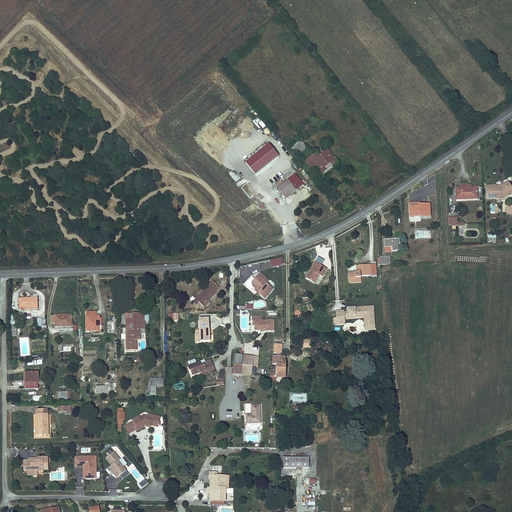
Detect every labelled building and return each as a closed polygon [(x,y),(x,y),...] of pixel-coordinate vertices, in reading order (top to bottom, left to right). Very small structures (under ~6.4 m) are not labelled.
[(262,121),(258,124),(263,129),(266,126),(262,121)] [(301,140),(291,148),(297,156),(308,147),(301,140)] [(255,175),(279,156),(269,143),(245,162),(255,175)] [(311,150),(300,159),(306,167),(311,163),(316,169),(330,158),(321,147),(314,153),(311,150)] [(282,175),(275,180),(283,189),(290,184),(282,175)] [(504,195),(509,195),(511,192),(511,179),(509,182),(505,182),(505,184),(503,184),(503,182),(493,183),(494,194),(504,194),(504,195)] [(283,189),(275,180),(272,183),(280,193),(283,189)] [(483,196),(482,184),(463,185),(463,197),(483,196)] [(426,214),(437,215),(436,201),(426,201),(426,203),(417,204),(417,214),(425,214),(426,214)] [(391,244),(399,244),(399,248),(407,247),(406,236),(391,236),(391,244)] [(271,267),(283,266),(282,258),(270,259),(271,267)] [(337,266),(326,258),(315,272),(321,278),(326,272),(330,275),(337,266)] [(361,268),(361,271),(355,271),(356,280),(367,279),(367,273),(377,273),(377,267),(376,261),(363,262),(363,268),(361,268)] [(263,266),(258,273),(260,275),(263,272),(269,278),(272,274),(263,266)] [(254,283),(256,281),(258,282),(263,286),(262,288),(267,293),(276,283),(269,278),(263,272),(260,275),(258,273),(255,271),(248,279),(254,283)] [(214,277),(196,296),(201,301),(204,304),(217,290),(216,289),(220,284),(214,277)] [(30,305),(42,304),(42,294),(23,294),(24,303),(25,304),(26,307),(29,307),(30,305)] [(355,306),(355,310),(356,313),(363,313),(363,316),(372,316),(372,323),(381,322),(380,304),(355,306)] [(103,313),(100,313),(100,309),(90,309),(90,328),(103,328),(103,313)] [(263,313),(263,309),(253,309),(252,314),(256,314),(256,324),(265,324),(265,326),(275,326),(275,314),(263,313)] [(130,320),(130,326),(131,336),(129,337),(129,347),(139,347),(139,337),(142,336),(142,326),(146,325),(146,320),(145,310),(130,311),(130,320)] [(351,320),(351,317),(351,311),(351,310),(342,311),(342,321),(351,320)] [(59,324),(75,323),(75,311),(59,312),(59,313),(56,313),(56,320),(58,320),(59,324)] [(209,315),(199,314),(199,331),(199,339),(208,338),(209,315)] [(83,360),(96,360),(96,352),(83,352),(83,360)] [(243,352),(236,352),(236,357),(236,373),(253,373),(253,364),(244,364),(243,352)] [(243,352),(244,364),(253,364),(253,352),(252,352),(243,352)] [(274,354),(274,364),(277,364),(278,370),(271,371),(271,372),(271,380),(274,381),(278,380),(278,376),(286,376),(286,365),(288,365),(288,359),(286,359),(286,354),(276,353),(276,354),(274,354)] [(208,372),(205,364),(205,363),(201,363),(200,360),(187,364),(188,369),(190,369),(192,374),(201,371),(202,374),(208,372)] [(212,361),(205,364),(208,372),(216,369),(213,361),(212,361)] [(89,372),(92,372),(92,368),(82,368),(82,376),(89,376),(89,372)] [(29,385),(42,385),(42,369),(29,369),(29,385)] [(261,420),(261,401),(252,401),(252,410),(246,410),(246,420),(261,420)] [(40,432),(52,432),(51,406),(39,408),(40,432)] [(136,420),(131,422),(134,430),(138,428),(139,429),(148,424),(147,422),(152,424),(152,422),(161,424),(162,417),(156,416),(157,413),(151,411),(150,413),(147,412),(135,418),(136,420)] [(120,457),(122,455),(115,447),(107,453),(113,461),(111,462),(119,473),(127,467),(120,457)] [(52,467),(52,455),(40,455),(40,458),(34,459),(27,459),(27,468),(30,468),(35,468),(35,469),(41,469),(47,469),(47,467),(52,467)] [(311,455),(285,455),(284,465),(311,466),(311,455)] [(227,500),(228,500),(228,486),(228,478),(219,477),(219,473),(219,470),(212,470),(212,477),(213,477),(212,498),(214,498),(214,503),(217,503),(216,502),(217,500),(227,500)] [(228,478),(228,486),(233,486),(233,472),(219,473),(219,477),(228,478)] [(146,480),(140,484),(142,488),(149,485),(146,480)]
